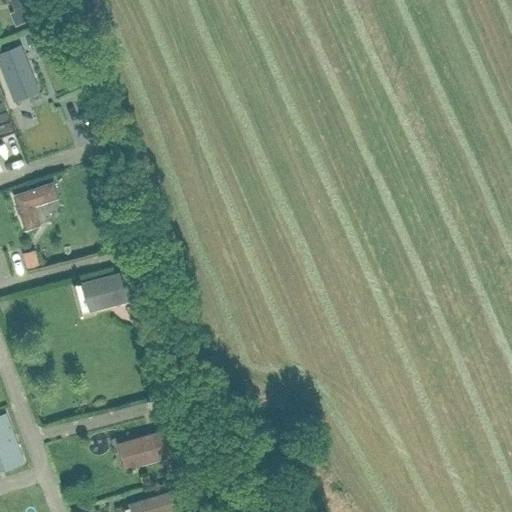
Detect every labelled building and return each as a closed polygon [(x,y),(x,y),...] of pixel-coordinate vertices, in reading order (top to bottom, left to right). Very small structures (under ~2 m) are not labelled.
[(39,11),(34,0),(6,0),(11,10),(7,12),(11,22),(39,11)] [(40,34),(45,47),(58,42),(53,29),(40,34)] [(0,70),(11,99),(37,89),(19,42),(0,49),(0,70)] [(32,204),(56,195),(51,180),(12,193),(23,228),(37,223),(32,204)] [(37,253),(47,251),(44,235),(34,237),(37,253)] [(37,263),(33,250),(21,254),(25,266),(37,263)] [(125,298),(118,272),(79,283),(86,308),(125,298)] [(140,300),(124,304),(128,319),(144,315),(140,300)] [(4,410),(0,411),(0,457),(3,465),(22,458),(4,410)] [(114,441),(122,468),(169,455),(162,428),(114,441)] [(182,454),(166,458),(170,473),(186,469),(182,454)] [(126,502),(128,511),(162,511),(193,502),(187,484),(126,502)]
